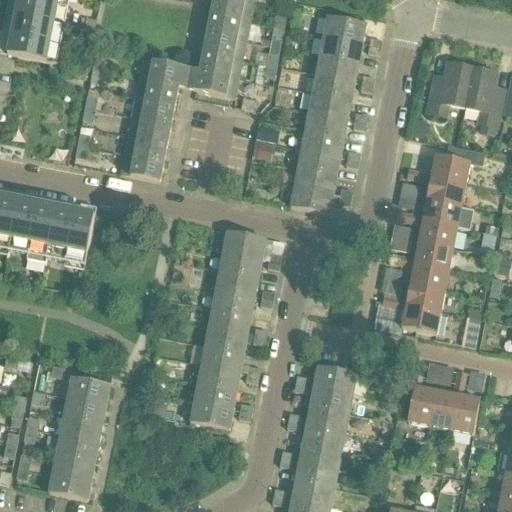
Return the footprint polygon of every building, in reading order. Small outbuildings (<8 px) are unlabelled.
[(19,0),(8,59),(56,69),(69,0),(19,0)] [(214,0),(211,19),(250,27),(253,8),(214,0)] [(211,19),(207,38),(246,46),(250,27),(211,19)] [(276,20),(274,32),(285,34),(287,22),(276,20)] [(327,21),(323,41),(362,49),(366,29),(327,21)] [(96,36),(97,24),(87,22),(85,34),(96,36)] [(274,32),(272,44),(271,44),(270,52),(281,53),(283,46),(285,34),(274,32)] [(207,38),(203,57),(242,65),(246,46),(207,38)] [(323,41),(320,60),(359,68),(362,49),(323,41)] [(371,43),(370,50),(382,53),(383,45),(371,43)] [(382,53),(370,50),(368,58),(380,60),(382,53)] [(203,57),(199,77),(238,84),(242,65),(203,57)] [(269,58),(267,70),(277,72),(279,60),(269,58)] [(320,60),(316,80),(355,87),(359,68),(320,60)] [(96,63),(93,74),(104,76),(106,65),(96,63)] [(143,64),(139,83),(179,90),(182,71),(143,64)] [(448,109),(464,113),(472,73),(448,68),(445,82),(434,80),(426,117),(446,121),(448,109)] [(86,83),(88,71),(78,69),(75,81),(86,83)] [(277,72),(267,70),(265,81),(275,84),(277,72)] [(472,73),(464,113),(481,116),(479,128),(498,131),(505,94),(494,92),(497,78),(472,73)] [(104,76),(93,74),(91,87),(101,89),(104,76)] [(238,84),(199,77),(196,96),(235,103),(238,84)] [(316,80),(312,99),(351,106),(355,87),(316,80)] [(364,81),(363,89),(374,91),(376,83),(364,81)] [(139,83),(136,102),(175,110),(179,90),(139,83)] [(374,91),(363,89),(361,95),(373,98),(374,91)] [(312,99),(309,117),(348,124),(351,106),(312,99)] [(88,101),(86,112),(96,114),(99,102),(88,101)] [(136,102),(132,121),(171,129),(175,110),(136,102)] [(254,115),(256,105),(244,103),(242,113),(254,115)] [(96,114),(86,112),(83,124),(94,126),(96,114)] [(309,117),(305,136),(344,143),(348,124),(309,117)] [(357,118),(355,126),(367,128),(368,120),(357,118)] [(132,121),(128,141),(167,148),(171,129),(132,121)] [(424,141),(428,125),(414,122),(411,139),(424,141)] [(367,128),(355,126),(354,133),(356,134),(365,135),(366,136),(367,128)] [(496,131),(480,128),(479,135),(495,138),(496,131)] [(280,135),(258,131),(255,143),(277,147),(280,135)] [(305,136),(301,155),(340,162),(344,143),(305,136)] [(81,139),(78,151),(89,153),(91,141),(81,139)] [(128,141),(125,160),(164,167),(167,148),(128,141)] [(259,147),(256,161),(269,163),(272,149),(259,147)] [(431,179),(431,183),(466,190),(470,168),(483,171),(485,158),(448,150),(445,163),(435,161),(431,179)] [(89,153),(78,151),(76,162),(87,164),(89,153)] [(301,155),(298,174),(337,181),(340,162),(301,155)] [(350,156),(348,164),(360,166),(361,158),(352,156),(350,156)] [(164,167),(125,160),(121,179),(160,186),(164,167)] [(360,166),(348,164),(347,171),(359,173),(360,166)] [(298,174),(294,193),(333,200),(337,181),(298,174)] [(418,185),(420,176),(408,174),(408,178),(407,182),(418,185)] [(462,211),(466,190),(431,183),(431,179),(420,176),(418,185),(430,187),(426,204),(462,211)] [(294,193),(290,212),(329,219),(333,200),(294,193)] [(342,194),(341,202),(352,204),(354,196),(342,194)] [(352,204),(341,202),(339,209),(351,211),(352,204)] [(94,222),(0,203),(0,252),(85,270),(94,222)] [(422,225),(457,232),(458,230),(471,233),(475,213),(462,211),(426,204),(423,221),(412,219),(410,227),(421,229),(422,225)] [(398,225),(410,227),(412,219),(400,216),(399,221),(398,225)] [(115,220),(112,232),(125,234),(127,222),(115,220)] [(453,253),(457,232),(422,225),(421,229),(418,246),(453,253)] [(497,240),(499,231),(486,228),(485,238),(497,240)] [(501,241),(510,242),(511,232),(503,231),(501,241)] [(227,236),(223,256),(262,263),(266,244),(227,236)] [(414,268),(449,274),(453,253),(418,246),(415,263),(403,261),(402,270),(413,272),(414,268)] [(507,256),(499,254),(498,254),(497,262),(506,264),(507,256)] [(223,256),(220,275),(259,282),(262,263),(223,256)] [(271,258),(270,264),(282,267),(283,260),(271,258)] [(402,270),(403,261),(392,259),(391,263),(390,267),(402,270)] [(497,262),(494,277),(495,277),(509,280),(511,265),(506,264),(497,262)] [(282,267),(270,264),(268,273),(280,275),(282,267)] [(446,291),(449,274),(414,268),(413,272),(411,284),(410,289),(445,296),(446,291)] [(220,275),(216,294),(255,301),(259,282),(220,275)] [(490,301),(500,303),(503,285),(493,283),(490,301)] [(445,296),(410,289),(407,305),(406,306),(405,310),(441,317),(442,312),(445,296)] [(216,294),(212,313),(251,320),(255,301),(216,294)] [(264,296),(263,303),(274,305),(276,298),(264,296)] [(451,299),(447,314),(459,318),(464,302),(451,299)] [(393,312),(395,304),(384,301),(383,306),(382,310),(393,312)] [(274,305),(263,303),(261,311),(273,313),(274,305)] [(406,306),(395,304),(393,312),(405,314),(402,326),(401,332),(436,339),(437,333),(441,317),(405,310),(406,306)] [(468,322),(481,325),(483,314),(470,311),(468,322)] [(212,313),(209,332),(248,339),(251,320),(212,313)] [(465,336),(479,339),(481,325),(468,322),(465,336)] [(209,332),(205,351),(244,358),(248,339),(209,332)] [(257,333),(255,341),(267,343),(268,335),(257,333)] [(267,343),(255,341),(254,348),(266,351),(267,343)] [(494,354),(496,346),(482,343),(480,352),(480,355),(494,357),(494,354)] [(205,351),(201,370),(240,377),(244,358),(205,351)] [(18,375),(20,364),(7,362),(5,372),(18,375)] [(201,370),(198,389),(237,396),(240,377),(201,370)] [(64,384),(66,373),(54,371),(52,381),(64,384)] [(249,371),(248,379),(260,381),(261,373),(249,371)] [(318,372),(314,391),(353,398),(357,379),(318,372)] [(458,376),(456,387),(464,389),(466,378),(458,376)] [(260,381),(248,379),(247,386),(258,388),(260,381)] [(298,381),(297,387),(309,390),(310,383),(298,381)] [(71,382),(67,402),(107,409),(110,390),(71,382)] [(511,386),(492,385),(491,402),(511,403),(511,386)] [(309,390),(297,387),(295,396),(307,398),(309,390)] [(453,399),(436,396),(430,431),(451,435),(454,417),(458,400),(462,400),(464,389),(456,387),(453,399)] [(198,389),(194,408),(233,415),(237,396),(198,389)] [(314,391),(310,410),(349,417),(353,398),(314,391)] [(436,396),(414,391),(408,426),(430,431),(436,396)] [(42,410),(45,398),(34,396),(32,408),(42,410)] [(17,400),(14,411),(25,413),(27,402),(17,400)] [(454,417),(451,435),(473,439),(480,404),(462,400),(458,400),(454,417)] [(67,402),(64,421),(103,428),(107,409),(67,402)] [(233,415),(194,408),(190,427),(229,434),(233,415)] [(242,409),(241,417),(252,419),(254,411),(242,409)] [(310,410),(307,429),(346,436),(349,417),(310,410)] [(25,413),(14,411),(12,424),(23,426),(25,413)] [(252,419),(241,417),(239,424),(251,426),(252,419)] [(291,418),(289,425),(301,428),(302,421),(291,418)] [(64,421),(60,440),(99,447),(103,428),(64,421)] [(29,422),(27,433),(38,435),(40,424),(29,422)] [(301,428),(289,425),(288,433),(300,436),(301,428)] [(307,429),(303,448),(342,455),(346,436),(307,429)] [(38,435),(27,433),(25,446),(35,447),(38,435)] [(9,437),(7,449),(17,451),(20,439),(9,437)] [(60,440),(56,459),(95,467),(99,447),(60,440)] [(303,448),(299,467),(338,474),(342,455),(303,448)] [(17,451),(7,449),(5,461),(15,463),(17,451)] [(283,456),(282,463),(294,466),(295,458),(283,456)] [(22,459),(19,472),(30,474),(32,461),(22,459)] [(56,459),(52,478),(92,486),(95,467),(56,459)] [(282,463),(281,471),(292,473),(294,466),(282,463)] [(299,467),(296,486),(335,493),(338,474),(299,467)] [(19,472),(17,483),(28,485),(30,474),(19,472)] [(0,487),(9,490),(11,478),(1,476),(0,479),(0,487)] [(511,500),(511,478),(505,477),(501,498),(511,500)] [(92,486),(52,478),(49,497),(88,505),(92,486)] [(296,486),(292,505),(328,511),(330,511),(335,493),(296,486)] [(275,493),(274,501),(285,504),(287,496),(275,493)] [(511,511),(511,500),(501,498),(498,511),(511,511)] [(285,504),(274,501),(272,508),(284,511),(285,504)]
